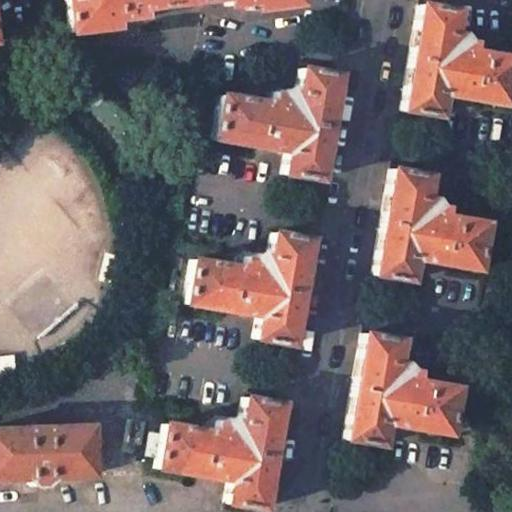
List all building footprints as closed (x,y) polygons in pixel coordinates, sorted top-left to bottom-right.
[(295,0),(63,0),(67,33),(115,27),(117,27),(119,24),(118,18),(150,15),(149,7),(209,0),(211,0),(212,7),(244,3),(244,9),(246,10),(296,4),(295,0)] [(452,11),(416,4),(407,58),(398,110),(434,116),(437,94),(500,105),(509,59),(468,52),(470,42),(462,41),(458,35),(448,33),(452,11)] [(263,103),(217,95),(209,139),(283,152),(279,174),(315,180),(324,127),(333,75),(297,69),(294,90),(284,89),(278,93),(270,92),(270,101),(263,100),(263,103)] [(424,175),(387,169),(378,226),(369,275),(405,281),(409,259),(472,270),(480,223),(439,216),(441,206),(434,205),(430,199),(420,197),(424,175)] [(305,239),(269,233),(265,255),(256,253),(252,255),(242,254),(240,264),(236,263),(235,267),(189,259),(188,262),(181,303),(254,316),(250,338),(286,345),(296,291),(305,239)] [(395,340),(359,333),(349,387),(340,439),(377,445),(380,422),(443,434),(451,387),(411,380),(412,370),(405,369),(401,363),(391,362),(395,340)] [(276,403),(240,397),(236,419),(226,417),(225,419),(213,417),(212,428),(206,428),(205,431),(160,423),(152,468),(226,480),(222,503),(258,509),(267,454),(276,403)] [(86,426),(0,428),(0,478),(14,478),(14,486),(40,485),(44,481),(44,477),(87,476),(86,426)]
